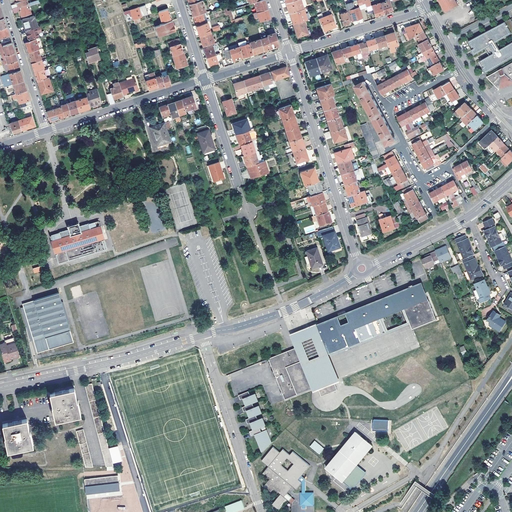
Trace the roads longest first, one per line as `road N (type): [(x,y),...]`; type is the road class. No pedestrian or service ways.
road 1 (residential): [(289,52),(357,261)]
road 2 (residential): [(0,387),(202,335)]
road 3 (residential): [(202,335),(262,511)]
road 4 (residential): [(204,79),(45,130)]
road 5 (residential): [(202,335),(278,314),(355,274)]
road 6 (secondary): [(417,511),(511,375)]
road 7 (residential): [(289,52),(429,7)]
road 8 (residential): [(3,0),(45,130)]
